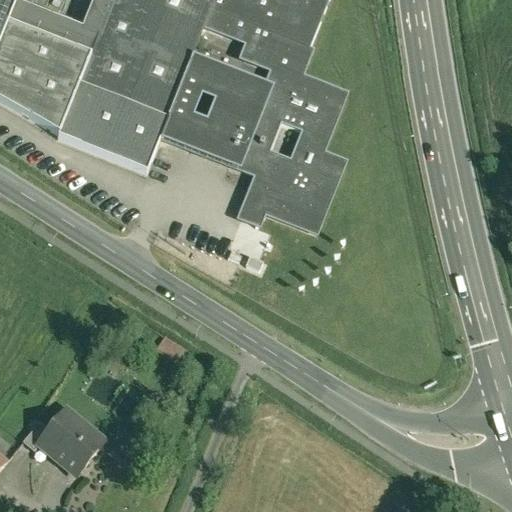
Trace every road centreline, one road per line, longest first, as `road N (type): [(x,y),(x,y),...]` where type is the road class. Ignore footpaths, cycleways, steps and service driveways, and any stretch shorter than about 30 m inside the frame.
road 1 (primary): [(511,414),(416,0)]
road 2 (tertiary): [(259,348),(0,181)]
road 3 (tertiary): [(511,428),(446,442),(389,427),(259,348)]
road 4 (residential): [(259,348),(175,511)]
